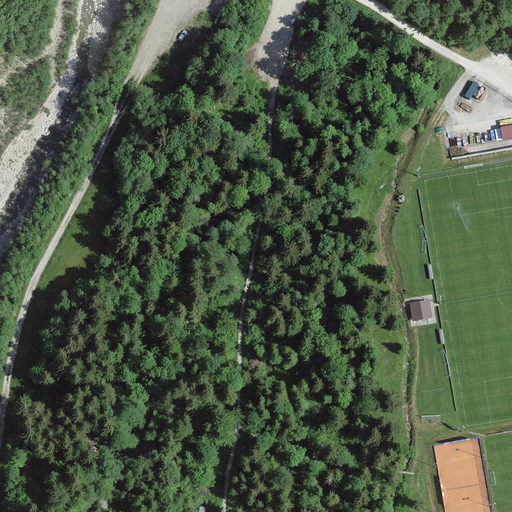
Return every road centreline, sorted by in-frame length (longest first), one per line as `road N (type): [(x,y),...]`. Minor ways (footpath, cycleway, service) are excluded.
road 1 (track): [(168,0),(28,299),(0,428)]
road 2 (track): [(511,91),(359,0)]
